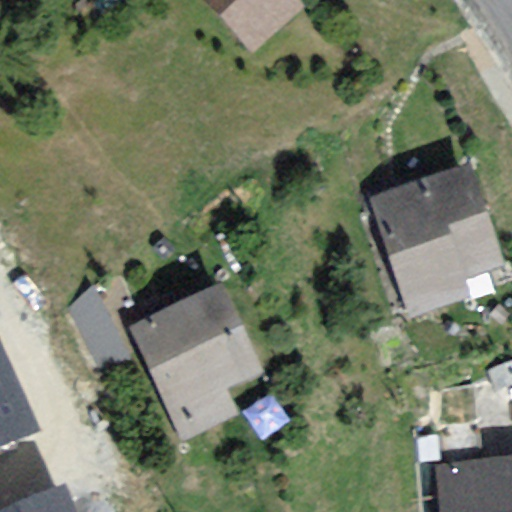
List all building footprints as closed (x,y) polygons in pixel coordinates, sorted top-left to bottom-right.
[(302,22),(282,0),(189,0),(252,68),(302,22)] [(466,174),(364,208),(402,321),(504,287),(466,174)] [(219,289),(124,331),(175,448),(234,422),(225,401),(261,385),(219,289)] [(0,475),(46,457),(0,342),(0,475)] [(511,511),(511,466),(432,474),(436,511),(511,511)]
